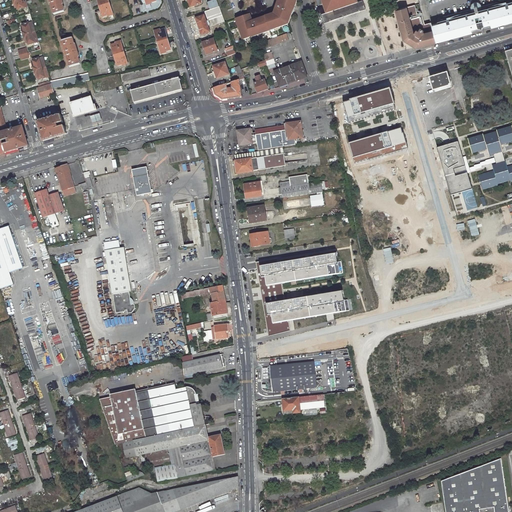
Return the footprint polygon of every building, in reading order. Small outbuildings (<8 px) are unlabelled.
[(24,3),(23,0),(14,0),(13,1),(15,8),(17,8),(18,10),(23,9),(22,3),(24,3)] [(47,0),(49,4),(50,3),(53,15),(64,12),(60,0),(47,0)] [(96,0),(102,17),(112,14),(108,0),(96,0)] [(216,0),(210,0),(211,1),(210,1),(212,9),(219,7),(216,0)] [(236,18),(243,39),(250,37),(250,35),(253,34),(253,36),(270,30),(269,28),(273,27),(274,29),(288,23),(291,14),(290,13),(292,6),(294,7),(296,0),(278,0),(278,2),(279,2),(278,6),(277,5),(274,13),(252,21),(250,13),(236,18)] [(316,0),(318,6),(323,4),(326,13),(321,14),(324,23),(365,9),(363,0),(357,2),(356,0),(316,0)] [(511,2),(504,5),(495,8),(494,3),(478,7),(478,5),(475,6),(476,8),(444,17),(445,19),(442,20),(442,19),(441,18),(439,18),(438,19),(438,20),(438,21),(438,22),(439,22),(441,22),(441,23),(439,24),(443,37),(492,23),(511,17),(511,2)] [(419,5),(403,10),(411,38),(421,43),(435,39),(431,24),(429,25),(425,13),(421,14),(419,5)] [(212,9),(210,10),(212,16),(221,13),(219,7),(212,9)] [(403,10),(400,11),(408,40),(418,46),(436,41),(435,39),(421,43),(411,38),(403,10)] [(205,16),(196,18),(202,35),(210,32),(205,16)] [(511,17),(492,23),(443,37),(444,39),(492,25),(511,20),(511,17)] [(35,32),(32,22),(28,24),(22,25),(23,28),(21,28),(23,35),(35,32)] [(435,23),(431,24),(435,39),(439,38),(435,25),(435,23)] [(170,49),(164,29),(154,32),(160,52),(170,49)] [(35,32),(23,35),(26,44),(28,43),(28,46),(38,42),(35,32)] [(287,34),(259,43),(262,50),(289,40),(287,34)] [(66,56),(69,67),(80,64),(72,38),(61,41),(64,52),(65,57),(66,56)] [(214,39),(203,43),(207,54),(218,50),(214,39)] [(440,40),(436,41),(418,46),(422,49),(441,44),(440,40)] [(127,62),(121,42),(110,45),(116,65),(127,62)] [(271,52),(263,54),(266,61),(266,62),(274,59),(271,52)] [(32,63),(34,71),(46,67),(43,58),(33,60),(34,63),(32,63)] [(225,62),(213,66),(213,67),(211,67),(210,69),(210,70),(211,71),(212,71),(213,75),(216,74),(217,78),(229,74),(225,62)] [(302,62),(275,71),(280,86),(307,77),(302,62)] [(234,68),(238,79),(243,77),(239,66),(234,68)] [(46,67),(34,71),(36,78),(38,77),(39,80),(49,77),(46,67)] [(148,68),(120,75),(122,82),(150,76),(148,68)] [(438,72),(429,75),(433,87),(434,87),(442,84),(443,85),(443,86),(445,85),(446,85),(446,83),(449,82),(450,82),(447,70),(438,72)] [(88,74),(50,82),(51,82),(51,85),(53,89),(90,81),(88,74)] [(257,82),(254,83),(257,92),(268,89),(265,79),(262,80),(260,75),(256,77),(257,82)] [(182,90),(178,78),(130,91),(134,103),(182,90)] [(239,79),(214,88),(216,94),(223,98),(241,96),(239,79)] [(442,84),(434,87),(435,90),(451,86),(449,82),(446,83),(446,85),(445,85),(443,86),(443,85),(442,84)] [(54,94),(53,89),(51,85),(39,88),(37,89),(40,99),(54,94)] [(349,123),(395,109),(389,88),(343,101),(349,123)] [(70,103),(74,116),(86,112),(95,110),(91,97),(70,103)] [(100,114),(91,117),(93,124),(102,121),(100,114)] [(66,134),(60,115),(37,122),(43,141),(66,134)] [(0,132),(0,135),(1,138),(5,152),(28,145),(22,126),(0,132)] [(493,171),(478,175),(482,190),(498,186),(497,184),(511,180),(511,182),(511,181),(511,165),(507,167),(501,145),(511,142),(511,127),(511,126),(496,130),(497,131),(483,135),(483,134),(468,139),(472,154),(487,149),(489,156),(493,155),(496,164),(492,165),(493,171)] [(401,128),(348,143),(355,164),(407,149),(401,128)] [(250,129),(235,131),(237,148),(252,145),(250,129)] [(340,152),(343,152),(345,170),(351,169),(347,140),(339,141),(340,152)] [(437,148),(450,194),(472,187),(458,142),(437,148)] [(72,175),(68,164),(55,168),(63,190),(74,187),(70,176),(72,175)] [(137,170),(133,170),(138,196),(152,193),(147,168),(143,168),(141,167),(138,167),(137,169),(137,170)] [(89,174),(90,174),(89,171),(83,173),(87,182),(89,188),(94,186),(89,174)] [(243,200),(261,199),(260,182),(242,184),(243,200)] [(0,194),(7,208),(15,205),(10,195),(6,187),(0,190),(0,194)] [(74,187),(63,190),(65,196),(76,193),(74,187)] [(55,213),(64,210),(58,192),(48,195),(46,189),(34,193),(42,217),(47,215),(50,222),(57,220),(55,213)] [(201,244),(194,199),(176,202),(183,247),(201,244)] [(248,225),(266,222),(263,206),(245,209),(248,225)] [(472,238),(479,236),(475,223),(468,225),(472,238)] [(0,288),(13,284),(9,272),(23,268),(8,226),(0,228),(0,288)] [(284,229),(285,240),(295,239),(294,228),(284,229)] [(267,229),(248,233),(251,247),(270,244),(267,229)] [(118,241),(103,243),(112,294),(113,294),(116,313),(125,312),(125,311),(127,310),(127,314),(132,313),(135,309),(134,304),(131,305),(130,298),(129,291),(131,291),(123,247),(120,248),(118,241)] [(261,287),(269,333),(290,329),(288,321),(349,310),(347,299),(344,300),(343,294),(340,294),(338,292),(285,301),(282,283),(340,273),(340,274),(343,273),(341,261),(338,262),(337,256),(334,256),(332,254),(279,263),(278,259),(256,262),(260,287),(261,287)] [(398,255),(389,256),(390,264),(399,263),(398,255)] [(213,286),(180,293),(182,303),(184,303),(183,298),(211,292),(213,303),(222,301),(225,301),(222,286),(214,287),(213,286)] [(214,320),(226,317),(222,301),(213,303),(210,304),(213,315),(214,320)] [(231,335),(231,333),(230,333),(229,325),(214,326),(216,339),(228,337),(228,336),(231,335)] [(0,333),(0,349),(3,359),(11,356),(3,333),(0,333)] [(65,358),(67,364),(85,358),(83,352),(65,358)] [(224,366),(222,354),(183,363),(184,375),(224,366)] [(314,362),(269,366),(272,392),(317,387),(314,362)] [(24,397),(17,373),(9,376),(17,399),(24,397)] [(205,425),(209,424),(209,419),(204,419),(201,404),(196,405),(193,390),(192,389),(190,388),(188,387),(186,387),(185,387),(176,389),(174,383),(110,397),(112,407),(102,409),(115,444),(163,434),(205,425)] [(324,394),(283,398),(285,414),(301,413),(300,407),(319,405),(319,401),(325,401),(324,394)] [(15,433),(7,410),(0,413),(8,436),(15,433)] [(38,436),(30,413),(22,416),(30,439),(38,436)] [(205,425),(163,434),(139,439),(142,454),(167,449),(168,450),(171,464),(175,463),(178,478),(186,476),(215,469),(212,457),(224,454),(220,434),(208,437),(205,425)] [(17,440),(20,439),(19,435),(13,436),(14,440),(8,440),(9,450),(18,449),(17,440)] [(139,439),(123,443),(126,458),(142,454),(139,439)] [(150,468),(171,464),(168,450),(148,455),(150,468)] [(14,455),(22,478),(29,476),(21,452),(14,455)] [(36,457),(44,480),(52,477),(44,454),(36,457)] [(441,481),(445,511),(480,511),(480,509),(495,507),(495,511),(509,511),(501,459),(441,481)] [(178,478),(175,463),(171,464),(153,467),(154,471),(159,482),(178,478)] [(126,477),(127,481),(144,475),(142,473),(135,473),(126,477)] [(173,511),(238,486),(238,476),(152,494),(139,488),(102,502),(75,511),(173,511)] [(26,501),(29,509),(52,500),(49,492),(26,501)]
